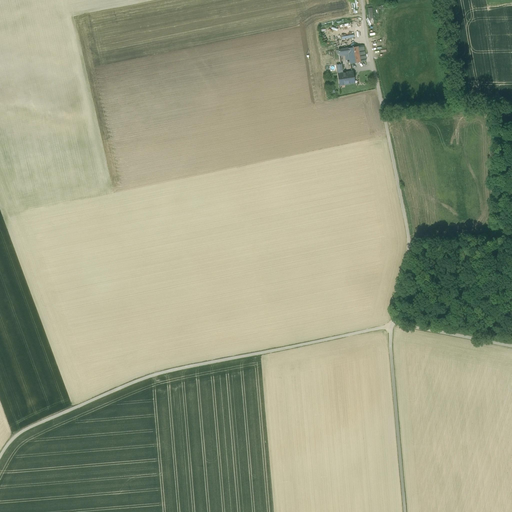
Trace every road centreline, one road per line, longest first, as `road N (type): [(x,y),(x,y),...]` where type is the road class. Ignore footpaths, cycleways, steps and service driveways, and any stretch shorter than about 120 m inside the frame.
road 1 (unclassified): [(360,0),(409,242),(389,336),(404,511)]
road 2 (track): [(390,325),(151,376),(12,433),(0,458)]
